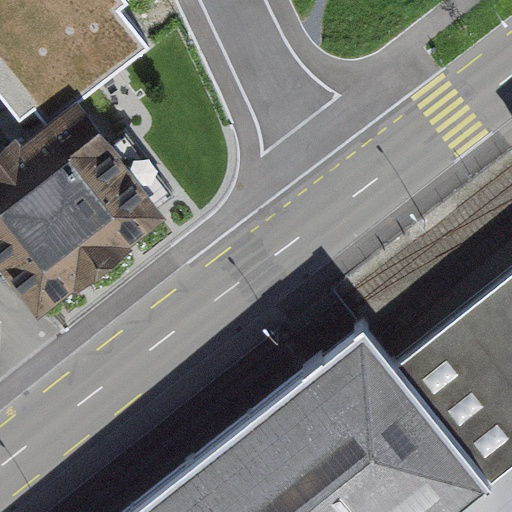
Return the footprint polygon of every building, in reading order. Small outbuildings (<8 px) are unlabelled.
[(123,0),(0,0),(0,61),(52,126),(149,50),(123,0)] [(172,222),(79,108),(0,173),(0,257),(51,320),(172,222)] [(511,452),(511,263),(399,353),(495,466),(511,452)] [(399,353),(376,325),(131,511),(439,511),(495,466),(399,353)] [(511,511),(511,452),(495,466),(439,511),(511,511)]
